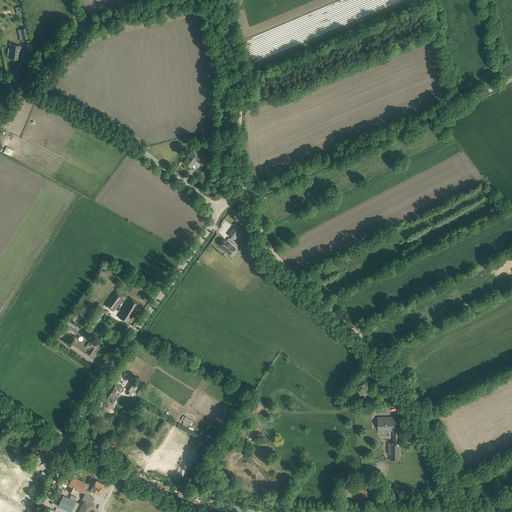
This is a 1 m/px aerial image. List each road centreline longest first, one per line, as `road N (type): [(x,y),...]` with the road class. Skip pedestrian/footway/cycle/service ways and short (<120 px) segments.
road 1 (unclassified): [(66,445),(215,212),(139,149),(28,87)]
road 2 (track): [(481,511),(409,383),(271,247),(244,197)]
road 3 (track): [(511,79),(244,197)]
road 4 (track): [(244,197),(242,79),(223,0)]
road 5 (secondary): [(247,511),(147,482),(66,445)]
